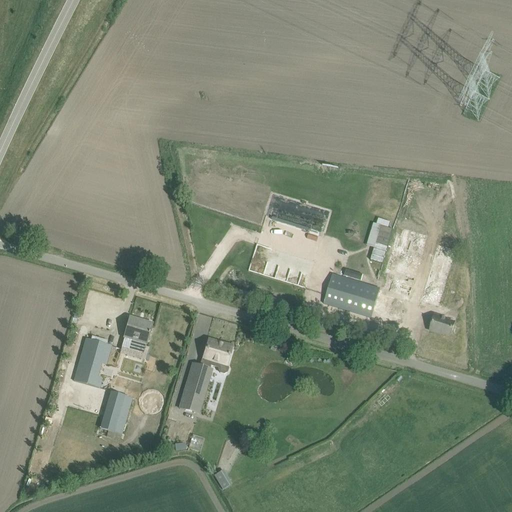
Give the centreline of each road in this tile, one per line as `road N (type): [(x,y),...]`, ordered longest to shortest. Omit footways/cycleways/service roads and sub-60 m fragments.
road 1 (unclassified): [(511,393),(0,244)]
road 2 (unclassified): [(0,150),(73,0)]
